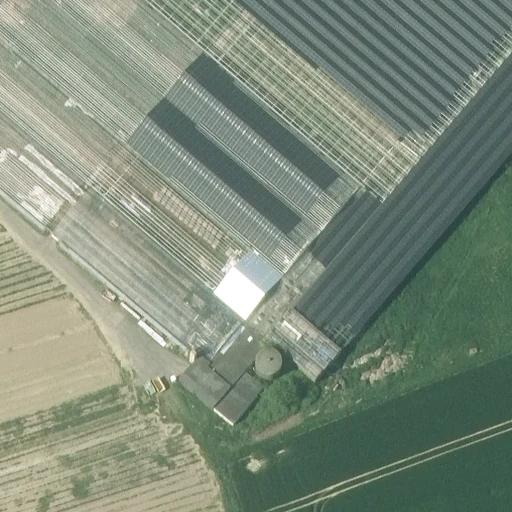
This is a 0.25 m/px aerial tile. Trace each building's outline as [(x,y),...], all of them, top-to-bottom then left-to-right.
[(134,0),(0,0),(0,193),(198,363),(206,370),(359,192),(134,0)] [(511,0),(134,0),(359,192),(429,252),(511,155),(511,0)] [(359,192),(206,370),(204,373),(227,392),(229,394),(243,377),(266,350),(262,347),(265,344),(314,386),(429,252),(359,192)] [(272,358),(267,357),(262,358),(260,360),(258,361),(256,364),(255,367),(254,371),(255,373),(255,375),(256,378),(258,380),(260,382),(263,383),(268,384),(272,383),(274,382),(276,381),(277,380),(279,378),(280,375),(281,374),(281,370),(280,367),(279,364),(277,361),(275,360),(272,358)] [(227,392),(204,373),(206,370),(198,363),(178,383),(212,413),(213,413),(212,412),(227,392)] [(243,377),(229,394),(227,392),(212,412),(213,413),(233,429),(262,392),(243,377)]
